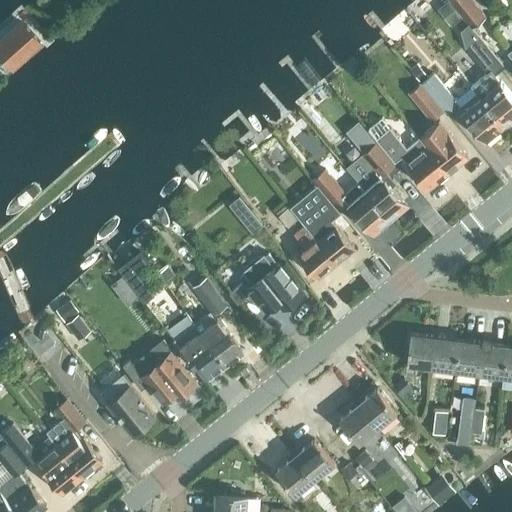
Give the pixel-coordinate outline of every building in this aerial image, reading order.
[(446,0),(470,27),(484,15),(470,0),(446,0)] [(460,17),(447,2),(438,10),(451,25),(460,17)] [(0,56),(13,71),(44,42),(22,17),(0,36),(0,56)] [(487,71),(471,85),(503,124),(511,116),(511,94),(494,73),(504,65),(479,35),(466,46),(487,71)] [(412,69),(421,81),(427,76),(417,64),(412,69)] [(454,99),(432,72),(421,82),(446,113),(458,103),(454,99)] [(420,83),(409,92),(431,119),(442,110),(420,83)] [(471,85),(454,99),(458,103),(461,106),(458,108),(484,140),(503,124),(471,85)] [(359,119),(353,124),(359,131),(364,127),(359,119)] [(439,119),(419,136),(447,171),(467,154),(447,129),(439,119)] [(402,156),(407,162),(427,187),(447,171),(419,136),(406,146),(390,126),(376,138),(395,161),(402,156)] [(363,153),(347,166),(359,181),(363,185),(390,219),(407,205),(392,187),(397,182),(386,170),(395,162),(377,141),(363,153)] [(325,167),(313,178),(338,207),(350,197),(325,167)] [(390,219),(363,185),(359,181),(350,189),(360,201),(352,207),(374,232),(390,219)] [(303,214),(300,216),(305,224),(310,230),(336,261),(354,246),(334,222),(331,219),(341,211),(328,195),(325,197),(303,215),(303,214)] [(279,215),(288,226),(299,217),(290,206),(279,215)] [(336,261),(310,230),(305,224),(294,233),(306,246),(297,253),(317,277),(336,261)] [(283,308),(303,291),(279,261),(277,262),(269,252),(265,254),(264,252),(242,270),(244,272),(240,275),(249,285),(248,286),(267,310),(278,301),(283,308)] [(168,263),(157,270),(165,281),(175,274),(168,263)] [(131,264),(122,272),(133,286),(143,299),(144,300),(154,292),(131,264)] [(193,286),(214,314),(228,304),(207,276),(193,286)] [(70,298),(61,305),(70,316),(79,310),(70,298)] [(213,318),(208,312),(194,322),(225,363),(244,350),(218,315),(213,318)] [(79,338),(90,330),(78,314),(67,322),(79,338)] [(225,363),(194,322),(174,336),(193,363),(200,358),(210,373),(225,363)] [(435,365),(439,335),(412,331),(408,362),(435,365)] [(439,335),(435,365),(461,368),(465,338),(439,335)] [(130,358),(123,364),(141,388),(148,383),(161,399),(163,400),(173,392),(177,397),(196,381),(161,338),(133,361),(130,358)] [(465,338),(461,368),(488,372),(491,341),(465,338)] [(511,343),(491,341),(488,372),(511,374),(511,343)] [(130,383),(130,384),(122,374),(102,391),(110,400),(108,401),(133,432),(155,414),(130,383)] [(403,376),(393,385),(403,396),(413,387),(403,376)] [(359,401),(378,425),(397,409),(378,385),(359,401)] [(50,435),(64,451),(63,452),(82,475),(102,458),(83,435),(82,436),(75,428),(85,420),(67,398),(55,407),(63,417),(47,431),(50,435)] [(378,425),(359,401),(339,417),(359,441),(378,425)] [(471,442),(472,432),(475,408),(463,406),(459,440),(471,442)] [(475,408),(472,432),(482,433),(485,409),(475,408)] [(446,433),(449,412),(437,410),(435,432),(446,433)] [(1,432),(8,441),(27,464),(35,457),(39,454),(34,448),(13,422),(1,432)] [(50,435),(34,448),(39,454),(35,457),(44,468),(62,491),(82,475),(63,452),(64,451),(50,435)] [(296,452),(315,476),(334,461),(315,437),(296,452)] [(8,441),(0,447),(0,459),(11,473),(0,482),(0,488),(19,511),(36,511),(47,504),(19,470),(27,464),(8,441)] [(365,448),(355,456),(363,466),(373,458),(365,448)] [(315,476),(296,452),(277,468),(296,492),(315,476)] [(350,461),(340,469),(349,479),(358,471),(350,461)] [(434,479),(425,486),(439,503),(448,497),(434,479)] [(0,511),(19,511),(0,488),(0,511)] [(215,511),(246,511),(248,493),(217,491),(215,511)]
